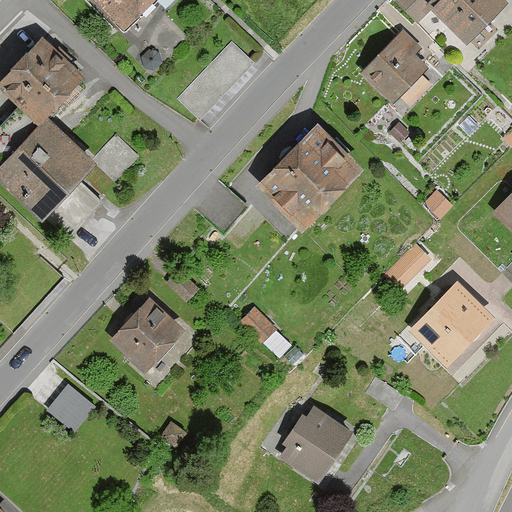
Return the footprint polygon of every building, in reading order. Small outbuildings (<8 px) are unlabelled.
[(153,0),(96,0),(124,29),(153,0)] [(509,1),(508,0),(395,0),(418,22),(432,8),(467,43),(509,1)] [(422,48),(403,29),(361,72),(393,103),(428,67),(415,54),(422,48)] [(84,77),(43,37),(0,80),(0,86),(20,107),(37,124),(46,115),(84,77)] [(231,42),(178,97),(200,118),(253,63),(231,42)] [(0,161),(2,163),(0,165),(0,179),(41,220),(44,217),(66,239),(100,205),(77,181),(95,163),(46,115),(37,124),(20,107),(0,126),(0,161)] [(364,166),(317,121),(256,184),(303,229),(364,166)] [(248,204),(218,179),(195,207),(224,232),(248,204)] [(511,192),(493,213),(511,230),(511,192)] [(416,243),(385,275),(399,289),(430,257),(416,243)] [(494,316),(457,280),(409,328),(446,364),(494,316)] [(184,330),(149,297),(109,339),(144,371),(184,330)] [(255,306),(240,322),(262,343),(265,340),(280,355),(291,344),(276,330),(278,328),(255,306)] [(94,405),(68,384),(47,408),(73,430),(94,405)] [(353,430),(315,406),(308,416),(302,412),(283,443),(287,446),(280,457),(320,482),(353,430)] [(171,421),(160,437),(177,449),(189,433),(171,421)]
